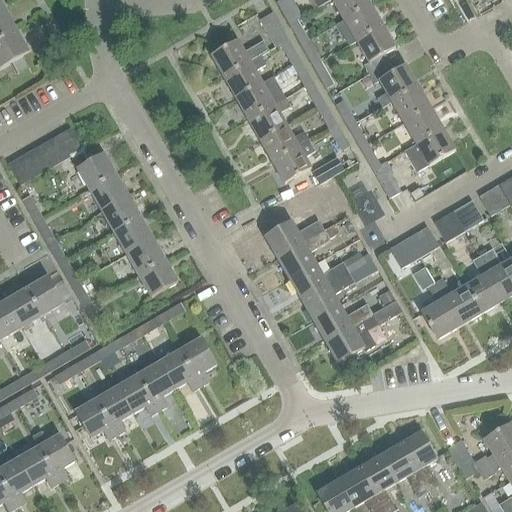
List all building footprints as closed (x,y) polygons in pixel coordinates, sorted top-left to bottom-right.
[(289,27),(296,22),(302,19),(290,0),(283,0),(276,4),(289,27)] [(317,10),(331,2),(333,0),(311,0),(317,10)] [(370,7),(365,0),(333,0),(331,2),(343,23),(370,7)] [(382,28),(370,7),(343,23),(335,27),(347,48),(355,44),(382,28)] [(3,10),(0,12),(0,41),(16,32),(3,10)] [(280,46),(287,42),(272,15),(260,22),(275,49),(280,46)] [(296,22),(289,27),(300,47),(308,43),(296,22)] [(395,50),(382,28),(355,44),(368,65),(363,68),(368,77),(389,65),(384,56),(395,50)] [(0,70),(28,55),(16,32),(0,41),(0,70)] [(287,42),(280,46),(292,68),(299,63),(287,42)] [(244,54),(237,43),(210,58),(223,80),(260,58),(268,54),(262,43),(244,54)] [(308,43),(300,47),(313,69),(320,64),(308,43)] [(235,101),(262,86),(254,73),(265,67),(260,58),(223,80),(235,101)] [(299,63),(292,68),(304,89),(312,85),(299,63)] [(333,86),(320,64),(313,69),(325,90),(333,86)] [(378,83),(385,95),(376,101),(381,111),(391,105),(391,104),(417,89),(405,67),(394,73),(389,65),(368,77),(373,86),(378,83)] [(273,79),(262,86),(235,101),(247,122),(284,100),(279,91),(273,79)] [(312,85),(304,89),(316,111),(324,106),(312,85)] [(391,104),(391,105),(403,125),(430,110),(417,89),(391,104)] [(259,143),(286,128),(279,115),(290,109),(284,100),(247,122),(259,143)] [(348,129),(355,125),(343,103),(335,108),(348,129)] [(324,106),(316,111),(328,132),(336,127),(324,106)] [(403,125),(415,146),(442,131),(430,110),(403,125)] [(355,125),(348,129),(360,151),(367,146),(355,125)] [(348,149),(336,127),(328,132),(341,153),(348,149)] [(303,134),(293,140),(286,128),(259,143),(271,164),(298,149),(308,143),(303,134)] [(60,137),(71,157),(82,152),(70,131),(60,137)] [(442,131),(415,146),(415,147),(403,154),(416,175),(428,168),(455,152),(442,131)] [(60,137),(49,143),(61,163),(71,157),(60,137)] [(49,143),(38,149),(50,169),(61,163),(49,143)] [(308,143),(298,149),(271,164),(284,186),(310,171),(304,160),(314,154),(308,143)] [(367,146),(360,151),(372,172),(379,167),(367,146)] [(38,149),(28,155),(40,175),(50,169),(38,149)] [(28,155),(17,161),(29,181),(40,175),(28,155)] [(89,193),(116,178),(103,156),(76,171),(89,193)] [(344,173),(337,160),(311,175),(319,188),(344,173)] [(19,187),(29,181),(17,161),(7,166),(19,187)] [(380,168),(379,167),(372,172),(388,201),(401,194),(384,165),(380,168)] [(116,178),(89,193),(101,214),(128,199),(116,178)] [(511,188),(508,181),(497,188),(509,207),(510,209),(511,207),(511,188)] [(509,207),(497,188),(478,199),(490,219),(509,207)] [(21,203),(34,225),(42,220),(29,198),(21,203)] [(128,199),(101,214),(113,235),(140,220),(128,199)] [(453,214),(464,234),(483,223),(471,203),(453,214)] [(445,245),(464,234),(453,214),(434,225),(445,245)] [(42,220),(34,225),(46,246),(54,241),(42,220)] [(140,220),(113,235),(126,257),(152,241),(140,220)] [(276,261),(324,233),(318,223),(297,235),(291,224),(264,239),(276,261)] [(333,228),(324,233),(328,241),(337,236),(333,228)] [(427,229),(408,240),(419,260),(438,249),(427,229)] [(276,261),(288,281),(315,266),(309,255),(329,243),(328,241),(324,233),(276,261)] [(419,260),(408,240),(389,251),(401,271),(419,260)] [(54,241),(46,246),(58,267),(66,263),(54,241)] [(126,257),(138,278),(165,263),(152,241),(126,257)] [(491,252),(486,255),(479,259),(504,302),(511,297),(511,264),(510,261),(500,267),(491,252)] [(322,277),(319,273),(315,266),(288,281),(301,302),(348,275),(356,270),(364,266),(365,265),(359,255),(342,265),(322,277)] [(471,263),(477,273),(481,279),(465,288),(482,315),(504,302),(479,259),(471,263)] [(364,266),(356,270),(362,280),(374,273),(377,272),(371,262),(365,265),(364,266)] [(78,284),(66,263),(58,267),(71,288),(78,284)] [(177,285),(170,273),(165,263),(138,278),(150,300),(177,285)] [(354,285),(348,275),(301,302),(313,323),(340,308),(333,297),(354,285)] [(26,291),(41,318),(63,305),(48,279),(26,291)] [(434,285),(459,328),(482,315),(465,288),(450,296),(441,281),(434,285)] [(83,310),(91,305),(78,284),(71,288),(83,310)] [(459,328),(434,285),(427,289),(436,305),(420,314),(437,342),(459,328)] [(26,291),(5,304),(20,330),(41,318),(26,291)] [(389,292),(378,299),(385,310),(395,303),(389,292)] [(376,348),(367,333),(378,327),(378,328),(402,315),(395,303),(385,310),(372,317),(325,344),(337,366),(363,351),(365,354),(376,348)] [(5,304),(0,306),(0,342),(20,330),(5,304)] [(91,305),(83,310),(96,332),(103,327),(91,305)] [(158,317),(163,326),(185,313),(180,305),(158,317)] [(346,319),(340,308),(313,323),(325,344),(372,317),(366,307),(346,319)] [(142,338),(163,326),(158,317),(137,329),(142,338)] [(121,350),(142,338),(137,329),(116,341),(121,350)] [(179,353),(200,389),(209,384),(203,375),(216,367),(200,340),(179,353)] [(101,362),(121,350),(116,341),(95,354),(101,362)] [(63,355),(68,363),(90,350),(85,342),(63,355)] [(179,353),(158,365),(174,392),(186,384),(192,394),(200,389),(179,353)] [(80,374),(101,362),(95,354),(74,366),(80,374)] [(63,355),(42,367),(47,376),(68,363),(63,355)] [(158,365),(137,377),(158,413),(167,409),(161,399),(174,392),(158,365)] [(74,366),(53,378),(45,383),(50,391),(80,374),(74,366)] [(42,367),(20,379),(25,388),(47,376),(42,367)] [(137,377),(116,389),(132,416),(144,409),(150,418),(158,413),(137,377)] [(20,379),(0,391),(0,393),(4,400),(25,388),(20,379)] [(116,389),(95,402),(117,438),(125,433),(120,423),(132,416),(116,389)] [(32,390),(11,403),(16,411),(37,399),(32,390)] [(108,443),(117,438),(95,402),(74,414),(90,441),(102,433),(108,443)] [(11,403),(0,409),(0,420),(16,411),(11,403)] [(491,426),(496,434),(483,442),(492,457),(486,460),(485,458),(474,465),(461,442),(446,451),(465,483),(478,474),(511,453),(511,429),(509,426),(504,418),(500,417),(492,422),(491,426)] [(400,447),(427,494),(437,488),(425,468),(437,461),(421,434),(400,447)] [(38,449),(59,486),(67,481),(62,471),(75,463),(59,437),(38,449)] [(417,500),(427,494),(400,447),(379,459),(394,486),(405,479),(417,500)] [(38,449),(17,461),(32,488),(45,481),(50,490),(59,486),(38,449)] [(511,453),(478,474),(483,483),(495,475),(494,473),(500,469),(509,484),(511,481),(511,453)] [(395,511),(383,492),(394,486),(379,459),(358,471),(381,511),(395,511)] [(17,461),(0,470),(0,480),(17,510),(26,505),(20,495),(32,488),(17,461)] [(368,511),(381,511),(358,471),(337,483),(352,510),(363,504),(368,511)] [(6,511),(13,511),(17,510),(0,480),(0,506),(3,505),(6,511)] [(511,481),(509,484),(511,489),(511,501),(511,502),(510,500),(498,507),(501,511),(507,511),(511,509),(511,481)] [(337,483),(316,496),(325,511),(348,511),(352,510),(337,483)]
